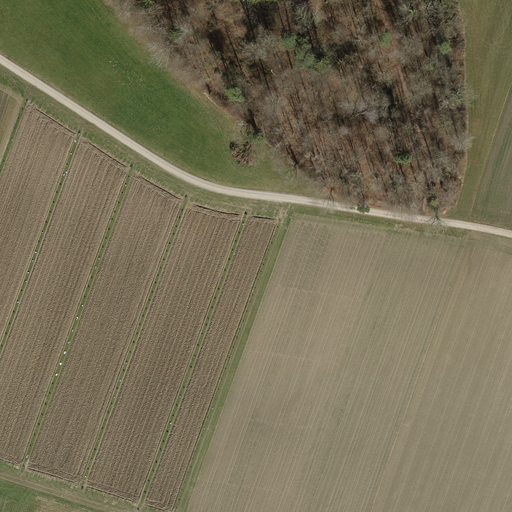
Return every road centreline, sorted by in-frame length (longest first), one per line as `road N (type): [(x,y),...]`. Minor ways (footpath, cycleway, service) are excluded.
road 1 (track): [(0,58),(210,187),(511,235)]
road 2 (track): [(420,218),(427,161),(394,57),(303,0)]
road 3 (track): [(119,511),(0,476)]
